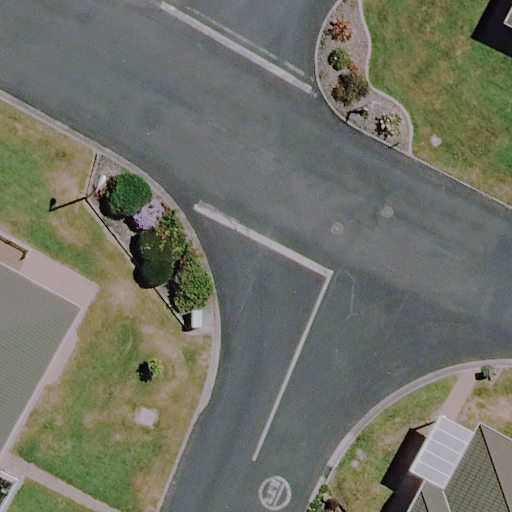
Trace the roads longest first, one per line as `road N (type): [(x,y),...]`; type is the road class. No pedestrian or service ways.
road 1 (residential): [(363,206),(233,511)]
road 2 (residential): [(203,111),(7,0)]
road 3 (residential): [(363,206),(203,111)]
road 4 (residential): [(511,285),(363,206)]
road 5 (residential): [(263,0),(203,111)]
